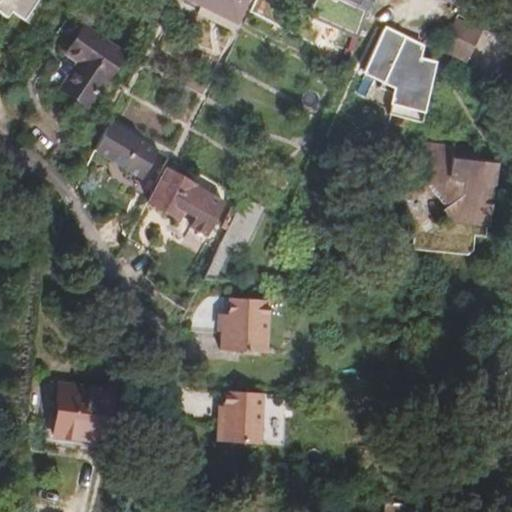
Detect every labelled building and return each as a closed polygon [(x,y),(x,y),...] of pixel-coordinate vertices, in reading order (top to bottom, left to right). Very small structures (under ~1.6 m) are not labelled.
[(0,0),(0,16),(2,18),(6,11),(26,24),(40,2),(37,0),(0,0)] [(239,0),(190,0),(229,20),(239,0)] [(362,0),(331,0),(356,13),(362,0)] [(341,39),(345,29),(323,21),(319,31),(341,39)] [(436,50),(460,61),(473,34),(449,22),(436,50)] [(414,58),(413,44),(405,39),(404,41),(399,39),(401,36),(382,25),(358,66),(377,77),(373,83),(386,91),(380,110),(411,121),(431,64),(414,58)] [(121,56),(82,29),(63,56),(75,65),(57,91),(83,110),(121,56)] [(101,127),(85,156),(135,182),(151,154),(101,127)] [(468,228),(480,229),(483,229),(492,164),(478,162),(466,147),(420,141),(417,164),(426,165),(423,186),(440,209),(418,225),(408,224),(405,251),(460,258),(465,253),(467,238),(468,228)] [(151,154),(135,182),(149,190),(158,172),(164,161),(151,154)] [(149,190),(141,206),(170,221),(175,212),(188,219),(183,228),(198,236),(216,202),(158,172),(149,190)] [(257,208),(235,198),(213,243),(224,248),(235,253),(257,208)] [(175,212),(170,221),(167,227),(180,234),(183,228),(188,219),(175,212)] [(480,239),(480,229),(468,228),(467,238),(480,239)] [(213,243),(197,275),(210,275),(224,248),(213,243)] [(511,268),(506,268),(504,279),(499,278),(497,300),(511,301),(511,268)] [(220,318),(221,302),(205,301),(187,317),(179,335),(213,337),(214,317),(220,318)] [(258,304),(221,302),(220,318),(214,317),(213,337),(212,351),(255,354),(258,304)] [(104,449),(110,393),(51,386),(45,442),(104,449)] [(249,444),(251,393),(214,392),(213,420),(208,420),(207,443),(249,444)]
